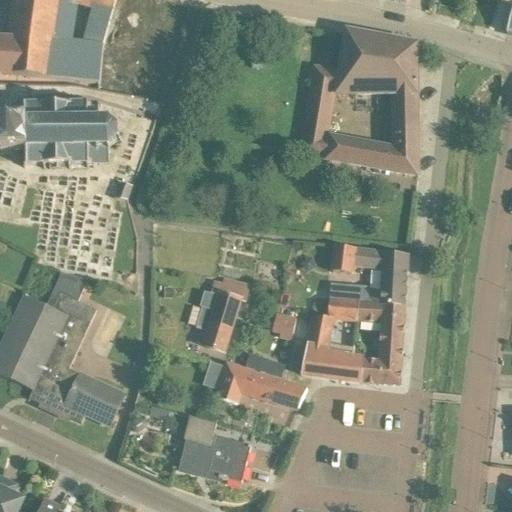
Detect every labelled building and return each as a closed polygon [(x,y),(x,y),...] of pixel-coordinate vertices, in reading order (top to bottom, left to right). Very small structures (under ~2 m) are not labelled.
[(12,0),(7,37),(0,36),(0,76),(99,86),(102,46),(90,45),(83,43),(54,40),(60,0),(72,0),(75,1),(75,7),(91,11),(92,8),(112,13),(116,0),(12,0)] [(418,112),(417,46),(346,33),(341,70),(340,74),(315,70),(311,94),(337,96),(390,96),(392,146),(329,135),(333,116),(310,112),(302,157),(418,178),(418,179),(419,179),(418,129),(418,112)] [(122,143),(122,129),(121,127),(111,118),(109,117),(98,118),(98,106),(64,106),(64,102),(49,102),(49,106),(25,107),(24,108),(25,124),(0,124),(0,152),(26,151),(26,165),(27,167),(49,166),(49,171),(65,171),(65,166),(109,166),(109,154),(111,154),(121,144),(122,143)] [(126,194),(133,189),(120,184),(115,200),(128,203),(126,194)] [(406,296),(407,274),(409,258),(336,249),(333,274),(354,275),(355,269),(379,273),(378,289),(331,286),(330,302),(344,303),(361,303),(381,304),(380,307),(404,309),(406,296)] [(223,354),(239,303),(246,305),(250,289),(223,282),(223,287),(214,285),(212,296),(204,294),(200,309),(202,310),(199,322),(212,326),(206,349),(223,354)] [(69,372),(97,313),(61,296),(53,311),(24,298),(0,348),(0,377),(33,393),(29,401),(81,426),(85,418),(110,429),(125,398),(69,372)] [(354,351),(330,347),(335,321),(359,323),(361,303),(344,303),(330,302),(328,320),(313,319),(302,377),(361,386),(362,363),(362,357),(354,357),(354,351)] [(400,384),(403,323),(404,309),(380,307),(381,304),(361,303),(359,323),(384,324),(381,364),(362,363),(361,386),(400,388),(400,384)] [(277,317),(273,335),(281,336),(292,338),(295,321),(277,317)] [(237,407),(241,394),(299,411),(307,392),(280,383),(281,381),(245,370),(245,372),(227,366),(216,401),(237,407)] [(165,427),(169,414),(146,407),(142,420),(165,427)] [(146,430),(145,424),(140,420),(133,423),(131,429),(136,435),(143,435),(146,430)] [(248,450),(213,441),(216,427),(190,420),(184,443),(189,444),(182,473),(199,477),(199,475),(219,480),(219,481),(227,483),(228,482),(241,485),(240,486),(242,486),(251,448),(249,448),(248,450)] [(0,511),(17,511),(23,502),(12,497),(15,489),(0,481),(0,511)] [(59,511),(60,510),(46,503),(41,511),(59,511)]
